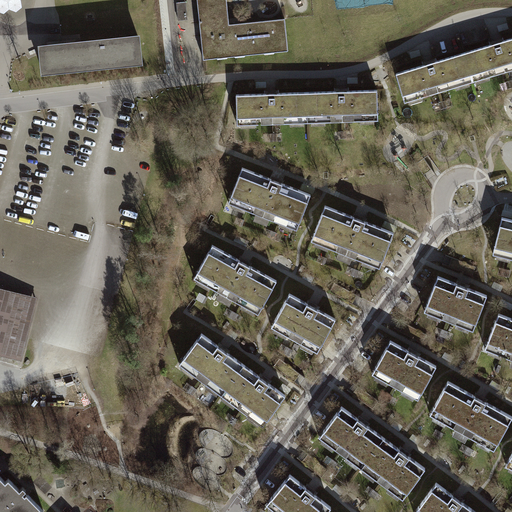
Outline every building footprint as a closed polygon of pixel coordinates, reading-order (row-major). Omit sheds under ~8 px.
[(174,0),(176,18),(189,18),(187,0),(174,0)] [(227,0),(198,0),(204,59),(288,51),(285,19),(230,25),(227,0)] [(511,37),(463,52),(472,82),(511,70),(511,37)] [(39,49),(43,79),(144,68),(141,38),(39,49)] [(395,73),(404,103),(472,82),(463,52),(395,73)] [(307,92),(308,121),(378,119),(377,90),(307,92)] [(236,95),(237,124),(308,121),(307,92),(236,95)] [(228,203),(297,229),(311,193),(242,167),(228,203)] [(312,243),(380,268),(392,234),(325,209),(312,243)] [(511,218),(503,216),(493,254),(511,259),(511,218)] [(194,279),(258,313),(276,280),(212,246),(194,279)] [(487,295),(435,275),(423,308),(475,328),(487,295)] [(38,295),(0,284),(0,352),(22,358),(38,295)] [(272,327),(317,352),(336,318),(291,293),(272,327)] [(511,319),(497,313),(484,346),(511,356),(511,319)] [(222,395),(243,365),(200,334),(179,364),(222,395)] [(437,369),(389,341),(371,372),(420,400),(437,369)] [(285,395),(243,365),(222,395),(263,425),(285,395)] [(511,416),(446,380),(427,415),(493,451),(511,416)] [(318,432),(357,461),(378,433),(339,404),(318,432)] [(378,433),(357,461),(399,492),(420,464),(378,433)] [(263,502),(275,511),(322,511),(328,506),(288,473),(263,502)] [(7,477),(3,481),(0,483),(0,511),(40,511),(42,510),(25,493),(28,490),(20,482),(16,486),(7,477)] [(413,509),(417,511),(474,511),(475,511),(434,480),(413,509)]
